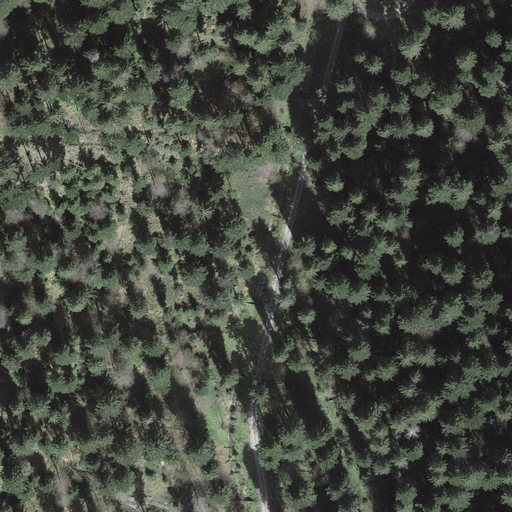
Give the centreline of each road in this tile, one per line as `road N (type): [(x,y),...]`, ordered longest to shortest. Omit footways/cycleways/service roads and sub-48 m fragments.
road 1 (track): [(265,511),(254,432),(257,366),(351,0)]
road 2 (track): [(511,249),(357,184),(334,143),(329,75)]
